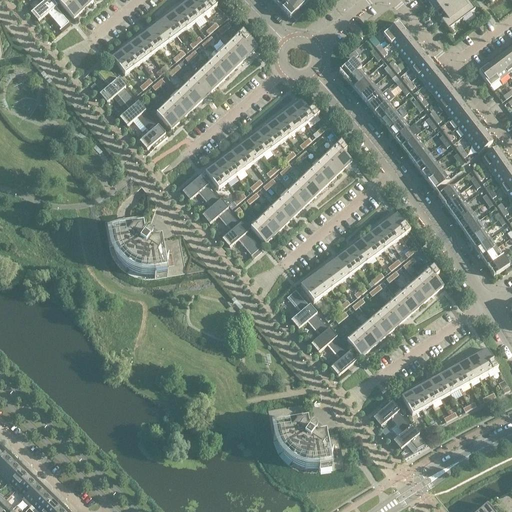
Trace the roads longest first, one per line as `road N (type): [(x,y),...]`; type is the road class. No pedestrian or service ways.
road 1 (tertiary): [(135,511),(0,376)]
road 2 (residential): [(153,180),(281,76)]
road 3 (residential): [(487,305),(393,171)]
road 4 (tertiary): [(0,398),(115,511)]
road 5 (tertiary): [(383,511),(511,435)]
road 6 (residential): [(283,266),(393,171)]
road 7 (residential): [(378,380),(487,305)]
road 8 (residential): [(393,171),(316,77)]
